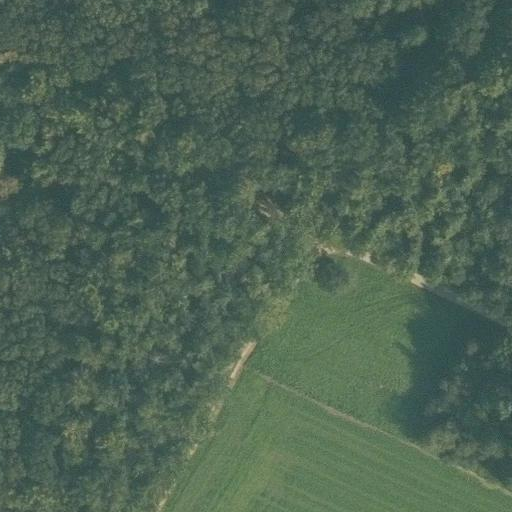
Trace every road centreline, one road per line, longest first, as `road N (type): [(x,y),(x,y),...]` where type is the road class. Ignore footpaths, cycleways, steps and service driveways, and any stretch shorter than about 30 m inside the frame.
road 1 (track): [(427,0),(311,230),(134,511)]
road 2 (track): [(511,321),(0,87)]
